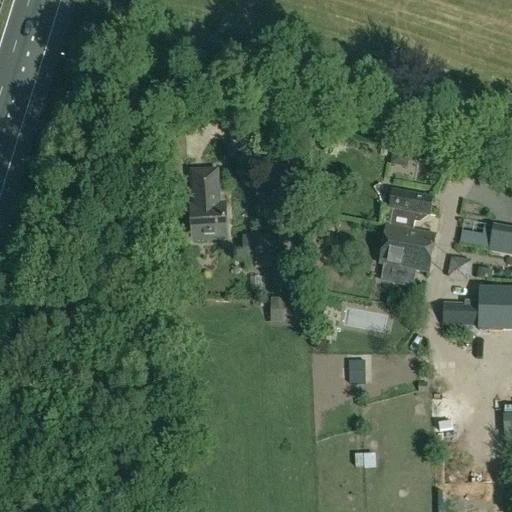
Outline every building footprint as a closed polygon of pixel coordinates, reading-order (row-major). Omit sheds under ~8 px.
[(161,151),(162,151),(164,183),(182,182),(180,161),(186,161),(185,125),(159,127),(161,151)] [(225,207),(217,207),(215,173),(194,175),(196,209),(191,209),(193,241),(227,239),(225,207)] [(390,227),(386,227),(379,265),(428,275),(435,236),(412,232),(414,223),(419,224),(420,215),(430,217),(432,201),(392,193),(389,209),(393,210),(390,227)] [(511,229),(511,219),(495,216),(493,226),(511,229)] [(511,235),(493,232),(489,253),(511,256),(511,235)] [(242,237),(243,260),(276,259),(274,235),(242,237)] [(452,257),(448,280),(467,283),(471,262),(452,257)] [(490,281),(491,273),(477,271),(476,280),(490,281)] [(480,309),(478,335),(511,336),(511,291),(500,291),(499,309),(480,309)] [(271,299),(271,327),(303,327),(303,299),(271,299)] [(444,305),(442,327),(477,328),(477,306),(444,305)] [(488,351),(489,361),(506,359),(506,350),(488,351)] [(368,353),(354,354),(355,378),(369,377),(368,353)] [(471,461),(471,472),(490,471),(489,460),(471,461)]
